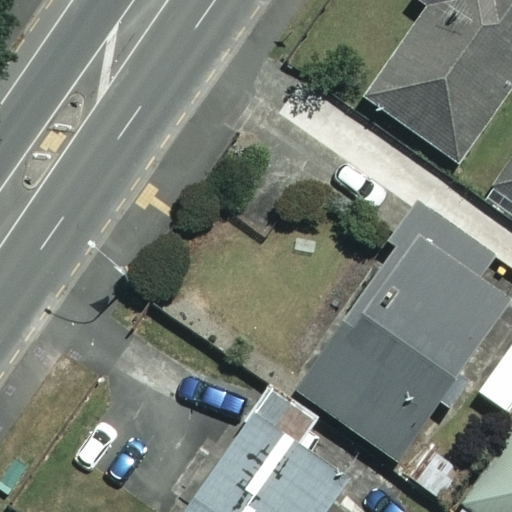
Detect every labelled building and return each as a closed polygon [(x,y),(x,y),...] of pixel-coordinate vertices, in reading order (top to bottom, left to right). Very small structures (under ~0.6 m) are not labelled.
[(511,70),(511,0),(425,0),(429,3),(362,91),(448,156),(511,70)] [(511,118),(465,183),(511,216),(511,118)] [(490,253),(417,203),(292,385),(394,455),(503,296),(474,276),(490,253)] [(316,511),(343,474),(242,406),(170,511),(316,511)] [(511,511),(511,424),(460,502),(474,511),(511,511)]
